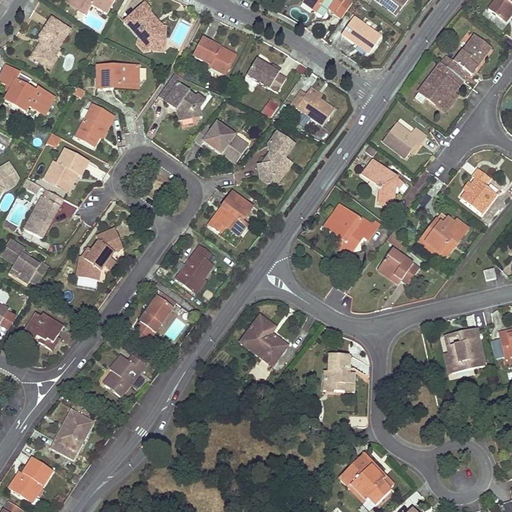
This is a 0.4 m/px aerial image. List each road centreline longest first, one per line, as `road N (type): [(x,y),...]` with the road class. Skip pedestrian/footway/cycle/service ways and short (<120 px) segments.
road 1 (secondary): [(258,270),(147,436),(79,511)]
road 2 (secondary): [(380,100),(258,270)]
road 3 (residential): [(51,386),(171,228)]
road 4 (residential): [(211,0),(291,38),(380,100)]
road 5 (residential): [(171,228),(196,192),(155,154),(138,152),(123,164),(118,184),(128,198)]
road 6 (residential): [(379,325),(380,430),(395,447),(432,464)]
road 7 (residential): [(432,464),(435,485),(451,498),(471,495),(484,481),(484,462),(471,448),(452,445),(436,455)]
road 8 (residential): [(258,270),(348,325),(379,325)]
road 9 (residential): [(379,325),(511,292)]
road 10 (secondary): [(451,0),(380,100)]
